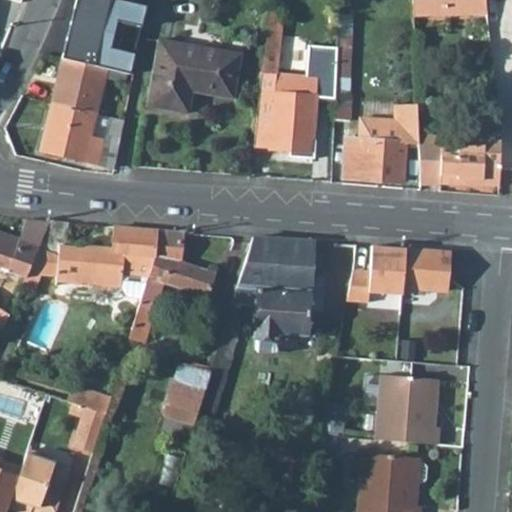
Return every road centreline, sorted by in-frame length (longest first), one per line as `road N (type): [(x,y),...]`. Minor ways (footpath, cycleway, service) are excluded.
road 1 (tertiary): [(0,186),(504,230)]
road 2 (residential): [(481,511),(504,230)]
